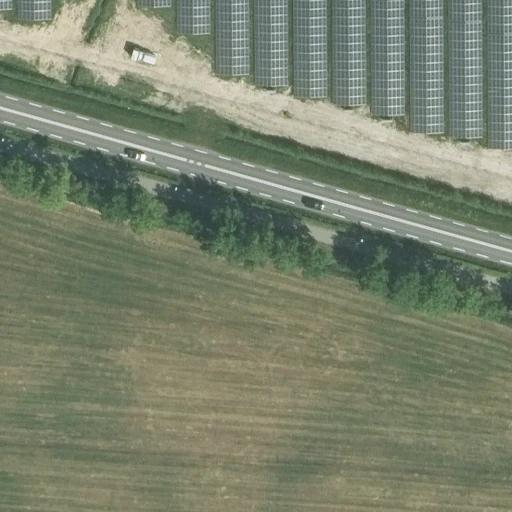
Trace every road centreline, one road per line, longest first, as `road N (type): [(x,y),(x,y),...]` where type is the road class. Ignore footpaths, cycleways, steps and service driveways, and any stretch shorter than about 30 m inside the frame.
road 1 (unclassified): [(511,288),(189,197)]
road 2 (primary): [(511,251),(198,165)]
road 3 (primary): [(198,165),(0,109)]
road 4 (unclassified): [(189,197),(0,143)]
